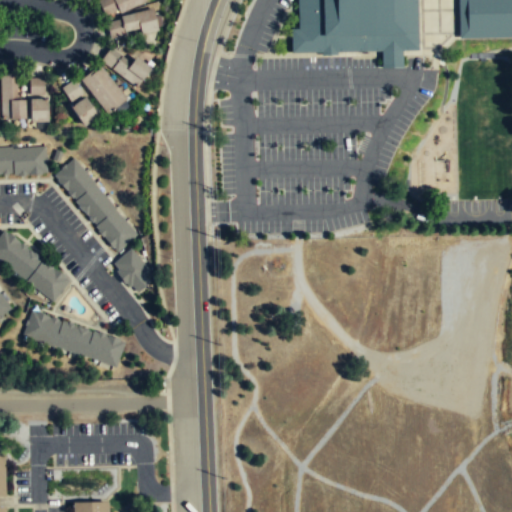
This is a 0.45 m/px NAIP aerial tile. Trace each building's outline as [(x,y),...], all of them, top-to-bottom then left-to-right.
[(97,0),(104,14),(117,8),(119,12),(143,0),(97,0)] [(417,50),(415,0),(296,0),(297,28),(290,29),(292,52),(320,51),(320,55),(335,55),(335,51),(380,51),(381,67),(401,66),(400,50),(417,50)] [(511,0),(457,0),(458,39),(511,36),(511,0)] [(105,21),(109,36),(126,33),(125,30),(139,26),(141,33),(157,29),(152,6),(119,15),(120,17),(105,21)] [(150,67),(134,55),(129,61),(109,46),(99,59),(135,86),(150,67)] [(125,98),(105,114),(78,79),(90,70),(92,72),(100,66),(125,98)] [(0,75),(0,120),(22,120),(22,101),(14,101),(14,75),(0,75)] [(43,94),(43,77),(28,78),(28,95),(43,94)] [(69,103),(82,95),(72,79),(59,88),(69,103)] [(82,127),(97,118),(85,98),(70,107),(82,127)] [(40,121),(40,103),(30,103),(30,121),(40,121)] [(0,173),(11,173),(11,175),(46,172),(44,145),(11,148),(11,146),(0,146),(0,173)] [(113,253),(136,236),(76,158),(53,176),(113,253)] [(69,280),(3,230),(0,234),(0,263),(51,303),(69,280)] [(153,277),(130,247),(111,263),(136,293),(153,277)] [(0,317),(10,311),(0,295),(0,317)] [(116,366),(123,338),(27,312),(20,340),(116,366)] [(107,511),(107,502),(72,503),(72,511),(107,511)]
